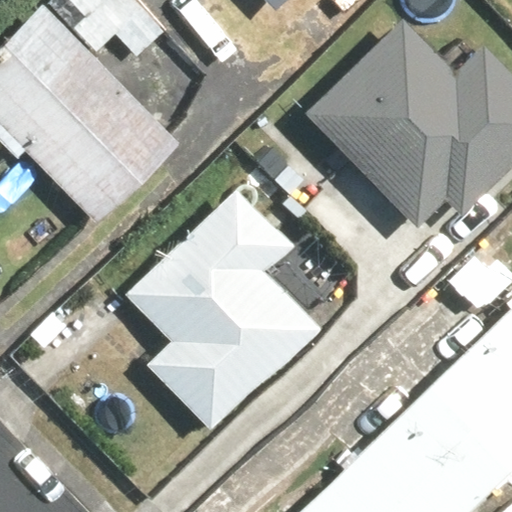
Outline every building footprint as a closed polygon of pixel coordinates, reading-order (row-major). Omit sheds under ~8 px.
[(164,29),(134,0),(42,0),(0,42),(0,147),(17,165),(24,157),(92,225),(175,142),(89,56),(112,33),(135,57),(164,29)] [(261,0),(273,11),(283,0),(261,0)] [(443,70),(396,19),(298,109),(359,176),(342,191),(376,229),(396,211),(408,225),(443,193),(456,207),(511,154),(511,73),(479,37),(443,70)] [(281,237),(228,183),(116,291),(164,341),(142,363),(197,420),(305,316),(254,263),(281,237)] [(511,283),(511,272),(481,240),(442,277),(478,316),(511,283)] [(462,511),(511,466),(511,299),(288,511),(289,511),(462,511)]
